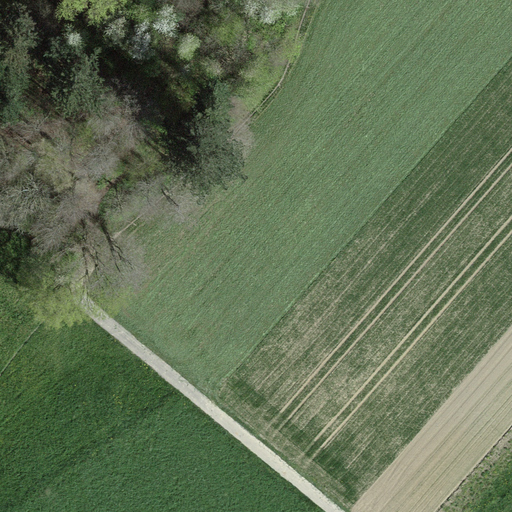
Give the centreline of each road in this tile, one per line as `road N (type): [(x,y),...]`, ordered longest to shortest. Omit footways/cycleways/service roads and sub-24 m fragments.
road 1 (track): [(308,0),(298,9),(284,75),(184,167),(159,207),(109,247),(97,274),(100,314)]
road 2 (unclassified): [(331,511),(100,314)]
